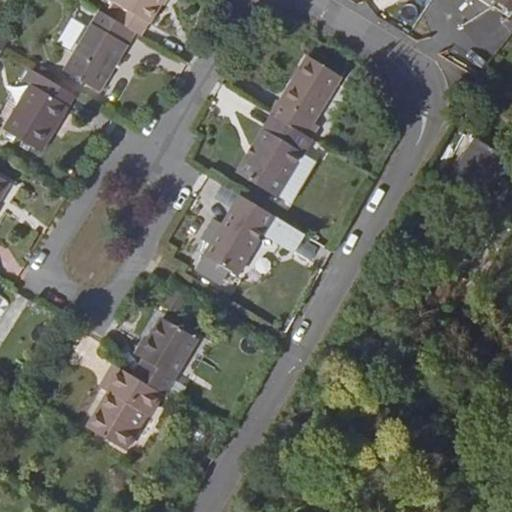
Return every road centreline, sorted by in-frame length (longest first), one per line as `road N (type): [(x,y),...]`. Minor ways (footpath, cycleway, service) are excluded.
road 1 (residential): [(194,511),(385,185)]
road 2 (residential): [(385,185),(422,129),(427,95),(401,54),(337,22)]
road 3 (residential): [(337,22),(380,53),(397,78),(404,126),(385,185)]
